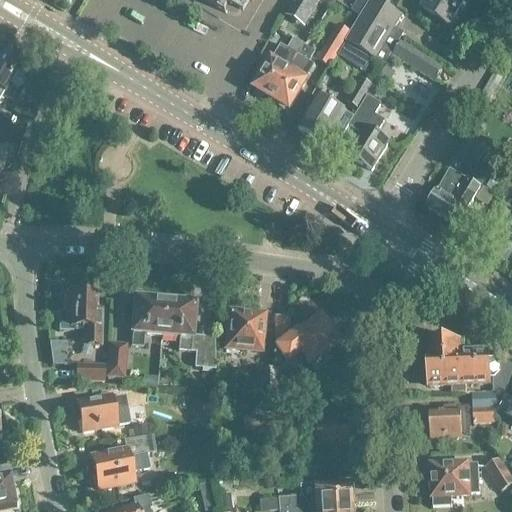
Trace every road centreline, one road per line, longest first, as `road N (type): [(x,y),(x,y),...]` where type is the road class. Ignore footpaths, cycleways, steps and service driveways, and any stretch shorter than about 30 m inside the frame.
road 1 (residential): [(395,511),(385,312),(366,284),(180,256),(15,245)]
road 2 (secondary): [(382,235),(0,1)]
road 3 (residential): [(57,511),(15,245)]
road 4 (residential): [(382,235),(511,0)]
road 5 (secondary): [(511,313),(382,235)]
